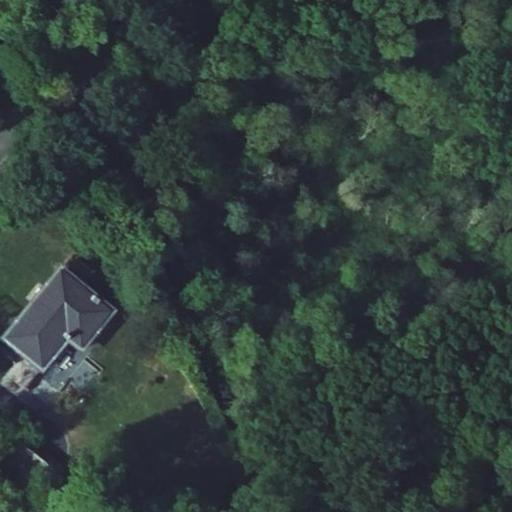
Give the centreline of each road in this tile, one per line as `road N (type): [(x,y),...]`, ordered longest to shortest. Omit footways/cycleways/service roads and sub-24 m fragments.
road 1 (track): [(334,511),(289,441),(99,0)]
road 2 (residential): [(114,23),(0,148)]
